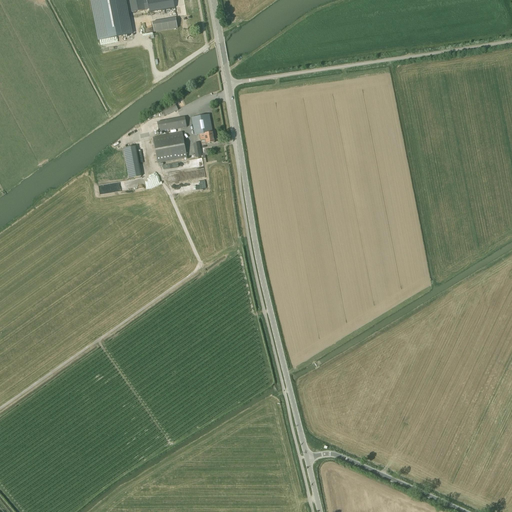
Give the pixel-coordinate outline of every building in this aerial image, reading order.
[(127,26),(122,0),(92,0),(98,32),(127,26)] [(129,0),(132,12),(145,10),(144,5),(142,0),(129,0)] [(172,0),(147,0),(150,12),(174,8),(172,0)] [(153,32),(177,28),(175,18),(151,21),(153,32)] [(161,110),(164,117),(178,110),(175,104),(161,110)] [(214,143),(212,132),(213,132),(209,114),(191,118),(195,136),(204,134),(206,144),(214,143)] [(187,130),(187,128),(185,117),(157,122),(159,133),(181,129),(182,131),(187,130)] [(187,158),(182,132),(153,138),(157,163),(187,158)] [(141,176),(136,146),(123,149),(129,179),(141,176)] [(199,178),(205,177),(204,168),(190,170),(192,177),(198,176),(199,178)] [(99,195),(130,190),(129,181),(98,186),(99,195)]
